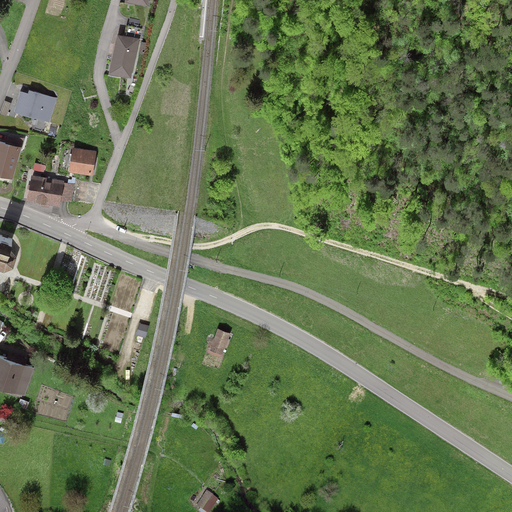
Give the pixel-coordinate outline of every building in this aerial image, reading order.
[(117,35),(109,75),(131,79),(140,39),(117,35)] [(147,43),(141,42),(139,54),(145,55),(147,43)] [(20,91),(14,112),(50,122),(57,98),(29,90),(28,94),(20,91)] [(12,103),(5,100),(0,112),(0,113),(7,116),(12,103)] [(20,149),(0,143),(0,176),(13,180),(20,149)] [(73,147),(69,172),(93,175),(96,151),(73,147)] [(46,166),(35,162),(33,170),(44,173),(46,166)] [(31,175),(27,201),(59,207),(60,200),(63,182),(64,180),(31,175)] [(63,182),(60,200),(71,202),(74,184),(63,182)] [(13,239),(0,234),(0,271),(4,273),(14,268),(16,258),(10,251),(13,239)] [(218,330),(210,350),(222,355),(230,334),(218,330)] [(0,356),(0,387),(25,396),(34,368),(0,356)] [(207,490),(197,504),(207,511),(208,511),(219,498),(207,490)]
